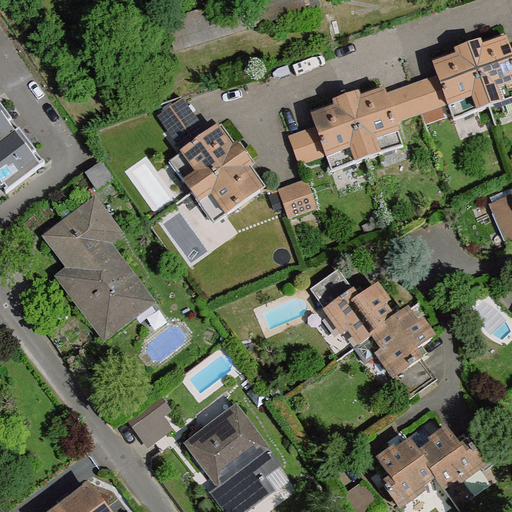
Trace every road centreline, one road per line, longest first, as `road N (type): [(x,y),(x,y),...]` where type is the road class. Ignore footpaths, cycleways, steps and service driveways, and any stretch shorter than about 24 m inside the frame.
road 1 (residential): [(162,511),(0,298)]
road 2 (unknown): [(462,385),(455,328),(440,293),(511,267)]
